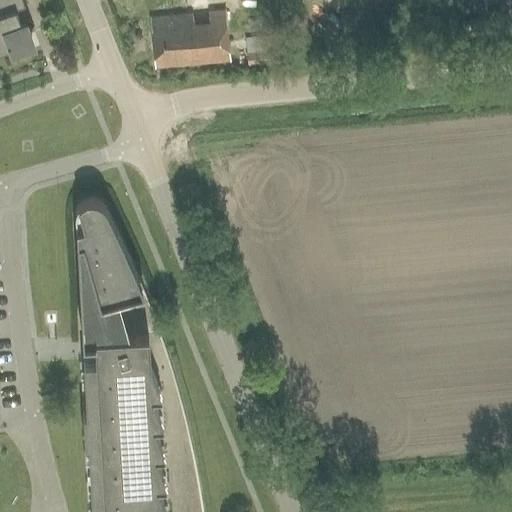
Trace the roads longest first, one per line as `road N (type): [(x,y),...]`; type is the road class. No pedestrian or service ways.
road 1 (unclassified): [(292,511),(141,147)]
road 2 (unclassified): [(132,121),(180,102),(511,70)]
road 3 (residential): [(27,415),(3,186)]
road 4 (residential): [(3,186),(141,147)]
road 5 (residential): [(114,70),(0,108)]
